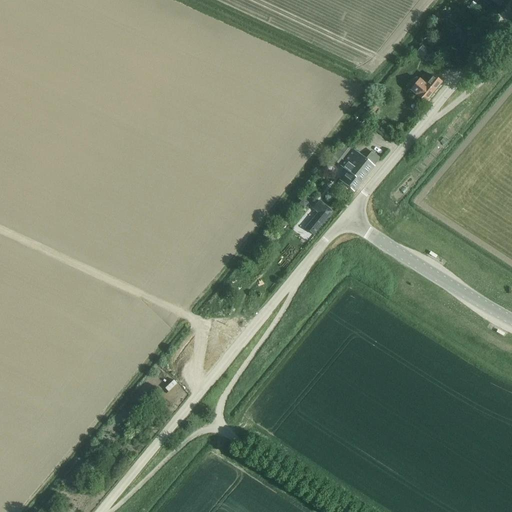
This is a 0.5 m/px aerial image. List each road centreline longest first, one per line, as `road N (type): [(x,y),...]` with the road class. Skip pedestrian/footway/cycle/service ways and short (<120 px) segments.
road 1 (unclassified): [(101,511),(303,265)]
road 2 (unclassified): [(511,323),(344,217)]
road 3 (unclassified): [(208,420),(291,305),(303,265)]
road 4 (unclassified): [(418,127),(511,4)]
road 5 (unclassified): [(107,511),(208,420)]
road 6 (unclassified): [(418,127),(511,51)]
